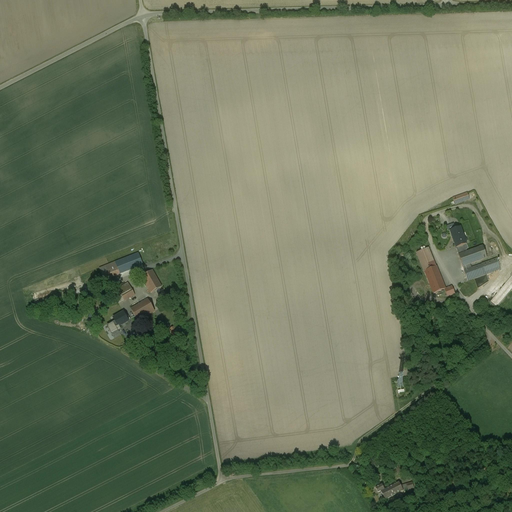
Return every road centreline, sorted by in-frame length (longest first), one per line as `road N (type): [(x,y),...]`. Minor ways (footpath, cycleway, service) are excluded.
road 1 (unclassified): [(143,16),(217,483)]
road 2 (unclassified): [(511,3),(143,16)]
road 3 (unclassified): [(217,483),(347,465),(359,441),(472,357),(490,333)]
road 4 (unclassified): [(143,16),(0,86)]
